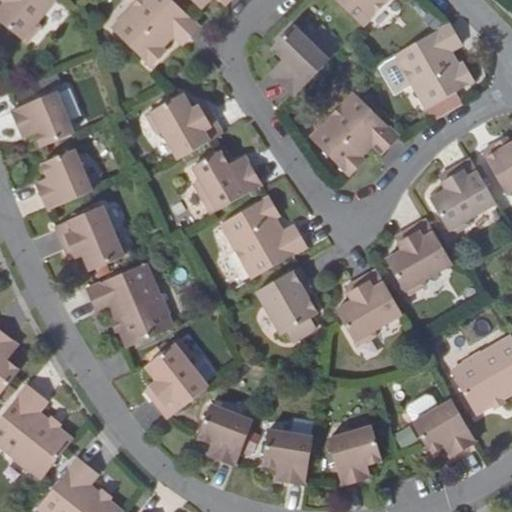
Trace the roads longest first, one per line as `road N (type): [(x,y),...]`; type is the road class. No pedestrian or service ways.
road 1 (residential): [(269,0),(225,52),(230,74),(333,219),(359,219),(391,197),(407,170),(511,86)]
road 2 (residential): [(0,208),(36,297),(101,409),(161,473),(221,511)]
